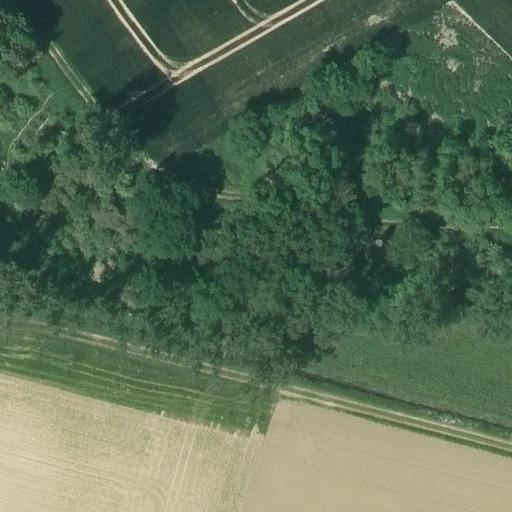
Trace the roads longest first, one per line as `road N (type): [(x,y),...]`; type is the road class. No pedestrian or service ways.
road 1 (track): [(28,0),(149,179),(397,223),(511,222)]
road 2 (track): [(0,331),(30,330),(511,457)]
